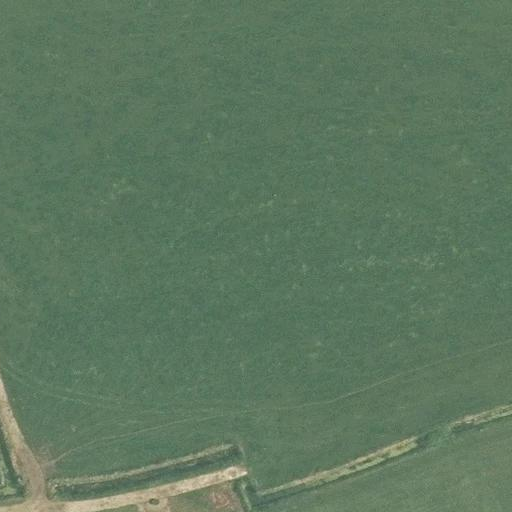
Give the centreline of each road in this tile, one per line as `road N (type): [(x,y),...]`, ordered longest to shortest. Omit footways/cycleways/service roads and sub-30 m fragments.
road 1 (track): [(241,469),(149,494),(6,511)]
road 2 (track): [(32,509),(29,464),(0,392)]
